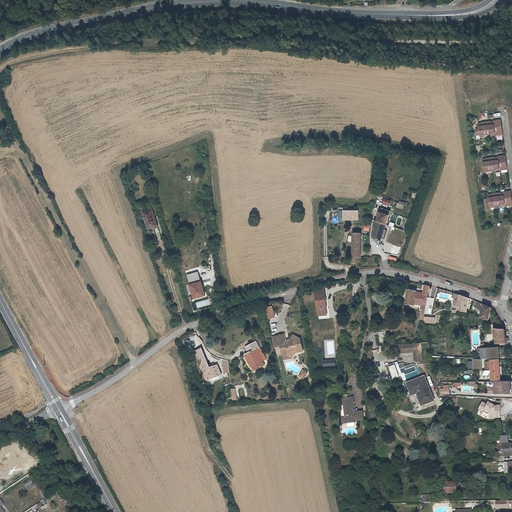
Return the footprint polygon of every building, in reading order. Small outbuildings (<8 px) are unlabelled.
[(503,134),(500,121),(493,122),(494,123),(495,134),(496,135),(503,134)] [(488,136),(486,123),(483,124),(483,125),(482,125),(478,125),(479,131),(476,131),(477,137),(480,136),(484,136),(488,136)] [(495,134),(494,123),(490,123),(488,124),(488,123),(486,123),(488,136),(492,135),(492,134),(495,134)] [(507,169),(505,156),(498,157),(498,158),(499,168),(499,170),(507,169)] [(499,168),(498,158),(495,158),(493,158),(493,157),(490,158),(492,170),(496,170),(496,169),(499,168)] [(492,170),(490,158),(488,158),(488,159),(486,159),(483,159),(484,170),(488,170),(488,171),(492,170)] [(511,204),(511,202),(510,191),(503,193),(503,194),(505,204),(505,206),(511,204)] [(498,206),(496,194),(493,194),(493,195),(491,196),(488,196),(490,207),(493,206),(494,207),(498,206)] [(505,204),(503,194),(500,194),(498,194),(496,194),(498,206),(502,206),(501,205),(505,204)] [(149,200),(141,202),(145,220),(154,218),(149,200)] [(374,220),(372,219),(369,236),(377,239),(387,210),(378,207),(374,220)] [(353,256),(354,257),(361,257),(362,234),(354,234),(354,251),(353,256)] [(390,243),(387,251),(394,254),(397,246),(390,243)] [(197,272),(187,275),(194,300),(204,297),(197,272)] [(422,306),(426,307),(431,286),(425,285),(423,294),(425,295),(422,306)] [(326,310),(325,289),(316,290),(317,317),(325,316),(325,310),(326,310)] [(418,291),(410,289),(407,303),(415,304),(418,291)] [(460,304),(459,310),(467,312),(471,298),(456,295),(454,303),(460,304)] [(491,308),(483,305),(479,318),(488,320),(491,308)] [(504,330),(495,331),(496,344),(505,344),(504,330)] [(287,334),(280,336),(282,346),(283,346),(285,353),(290,352),(290,355),(293,357),(297,356),(299,353),(306,352),(304,340),(297,335),(294,339),(292,342),(290,342),(289,342),(287,334)] [(256,341),(246,347),(249,352),(245,354),(252,367),(264,360),(258,349),(260,348),(256,341)] [(418,344),(396,345),(397,353),(411,352),(412,361),(419,361),(418,344)] [(480,347),(480,358),(488,358),(488,347),(480,347)] [(490,348),(491,360),(499,359),(498,347),(490,348)] [(206,386),(221,380),(215,366),(207,369),(199,350),(193,353),(206,386)] [(499,359),(491,360),(491,361),(491,368),(489,368),(489,372),(492,372),(492,380),(500,379),(499,359)] [(355,392),(361,392),(361,387),(360,387),(361,375),(350,375),(350,385),(355,385),(355,392)] [(417,393),(423,405),(435,400),(426,375),(407,382),(412,395),(417,393)] [(509,381),(494,381),(494,392),(509,392),(509,381)] [(449,394),(449,384),(443,385),(443,388),(439,388),(439,395),(449,394)] [(346,417),(344,417),(345,423),(357,421),(356,419),(363,418),(362,411),(355,412),(353,397),(342,399),(342,403),(344,404),(346,417)] [(482,404),(479,410),(489,415),(489,417),(494,417),(494,419),(500,419),(500,407),(496,407),(496,408),(488,404),(487,407),(482,404)] [(507,434),(500,435),(500,444),(508,443),(507,434)] [(504,457),(511,456),(511,444),(500,446),(500,448),(503,448),(504,457)] [(34,489),(30,482),(25,486),(29,492),(34,489)] [(437,484),(438,503),(447,503),(446,495),(451,494),(451,484),(437,484)] [(41,502),(34,507),(37,511),(44,507),(41,502)]
